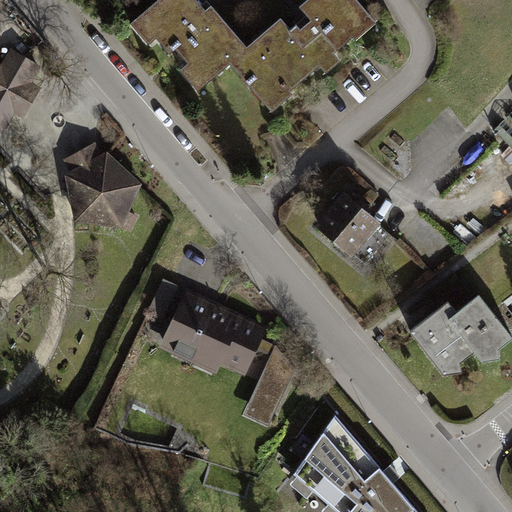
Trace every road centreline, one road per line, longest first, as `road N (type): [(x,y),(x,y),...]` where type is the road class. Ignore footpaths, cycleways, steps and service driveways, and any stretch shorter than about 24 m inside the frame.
road 1 (residential): [(46,0),(448,465)]
road 2 (unknown): [(332,142),(384,183),(430,201),(504,192)]
